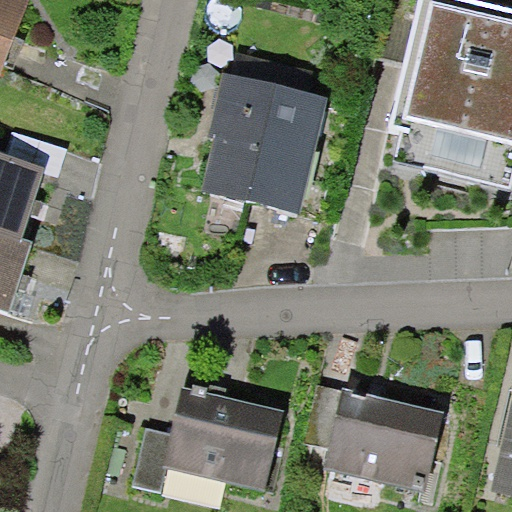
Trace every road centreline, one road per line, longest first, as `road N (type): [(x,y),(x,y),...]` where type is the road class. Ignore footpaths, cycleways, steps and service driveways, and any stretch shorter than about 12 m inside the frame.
road 1 (residential): [(90,312),(225,325),(511,310)]
road 2 (residential): [(90,312),(165,0)]
